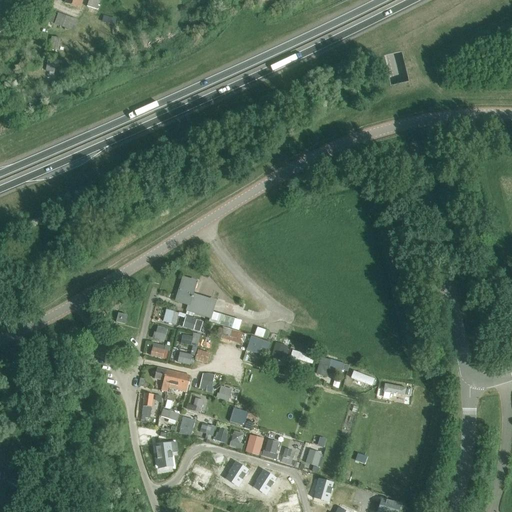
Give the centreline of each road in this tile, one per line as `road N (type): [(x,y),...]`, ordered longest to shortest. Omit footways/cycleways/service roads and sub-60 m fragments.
road 1 (unclassified): [(511,115),(409,124),(316,156),(0,340)]
road 2 (trunk): [(0,189),(414,0)]
road 3 (trunk): [(383,0),(0,174)]
road 4 (tertiary): [(469,383),(378,0)]
road 5 (unclassified): [(156,511),(128,388),(87,325)]
road 6 (unclassified): [(452,511),(467,460),(469,383)]
